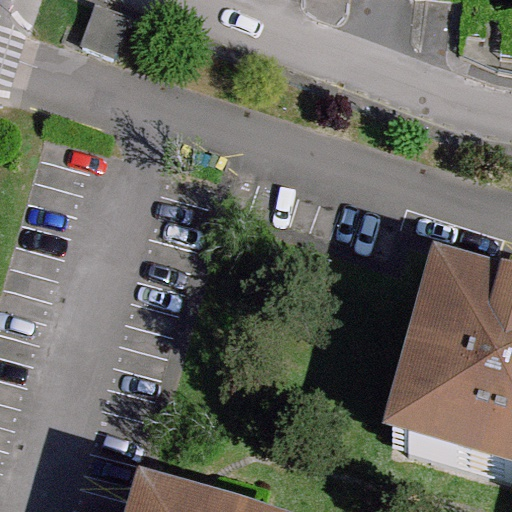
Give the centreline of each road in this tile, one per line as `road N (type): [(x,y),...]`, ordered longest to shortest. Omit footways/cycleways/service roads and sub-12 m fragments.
road 1 (residential): [(0,63),(511,222)]
road 2 (residential): [(175,0),(511,118)]
